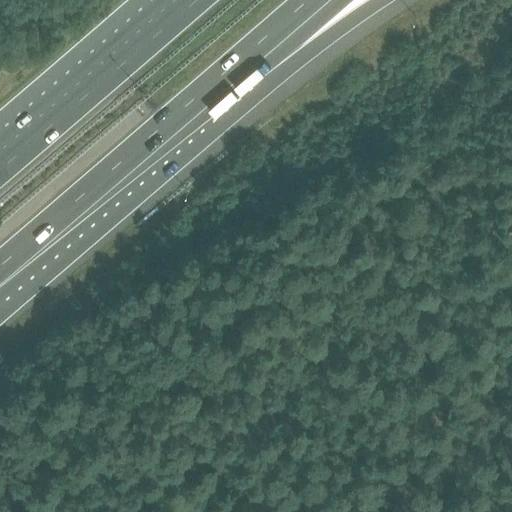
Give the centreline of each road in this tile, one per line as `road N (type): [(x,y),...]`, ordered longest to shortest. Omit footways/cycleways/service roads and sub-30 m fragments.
road 1 (motorway): [(0,274),(251,59)]
road 2 (motorway): [(184,0),(0,159)]
road 3 (motorway): [(251,59),(376,0)]
